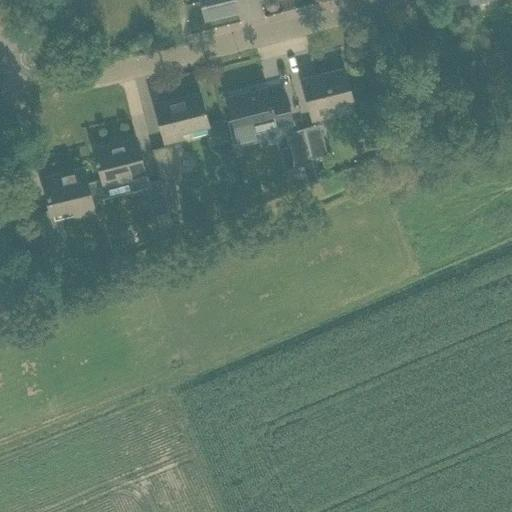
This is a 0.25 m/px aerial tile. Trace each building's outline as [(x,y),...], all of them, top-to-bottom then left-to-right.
[(237,8),(234,0),(201,0),(205,16),(237,8)] [(306,98),(312,119),(331,114),(329,107),(352,101),(344,68),(301,79),(306,98)] [(266,88),(227,98),(232,119),(226,120),(233,144),(256,138),(254,131),(291,121),(284,94),(269,98),(266,88)] [(207,124),(199,92),(155,104),(164,142),(179,138),(178,133),(206,125),(207,125),(207,124)] [(207,125),(206,125),(211,146),(228,141),(223,120),(207,124),(207,125)] [(327,155),(325,147),(319,123),(302,127),(310,154),(311,159),(327,155)] [(293,135),(286,136),(288,145),(290,144),(293,160),(292,161),(293,167),(302,165),(306,181),(317,179),(311,159),(310,154),(302,127),(292,130),(293,135)] [(96,162),(98,161),(104,187),(145,177),(135,138),(94,148),(97,158),(95,158),(96,162)] [(151,149),(160,181),(175,178),(167,145),(151,149)] [(93,180),(86,181),(82,168),(42,177),(50,209),(72,203),(75,216),(93,211),(92,204),(98,203),(93,180)] [(167,212),(160,181),(144,184),(151,215),(167,212)] [(38,220),(48,259),(63,255),(54,216),(38,220)]
